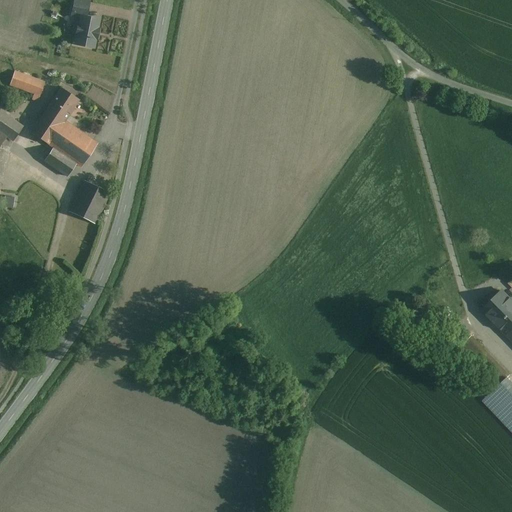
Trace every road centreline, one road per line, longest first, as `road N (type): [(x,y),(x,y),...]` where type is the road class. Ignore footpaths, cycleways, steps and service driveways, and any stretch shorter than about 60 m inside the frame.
road 1 (secondary): [(167,0),(105,268),(0,432)]
road 2 (unclassified): [(340,0),(423,70),(511,103)]
